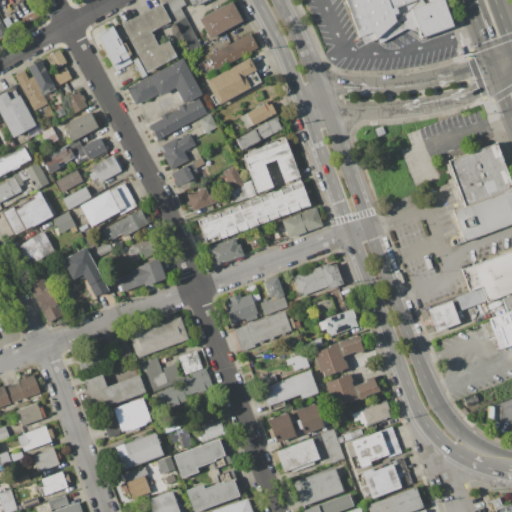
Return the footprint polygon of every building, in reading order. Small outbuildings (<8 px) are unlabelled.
[(162,2),(165,0),(182,0),(185,4),(180,7),(201,45),(189,51),(162,2)] [(344,0),(445,0),(455,27),(420,39),(417,31),(407,28),(379,43),(377,38),(363,43),(360,36),(358,37),(344,0)] [(199,19),(232,1),(242,20),(210,38),(199,19)] [(121,24),(161,3),(170,21),(169,21),(170,24),(160,30),(159,27),(150,31),(158,45),(168,40),(173,49),(175,47),(179,54),(176,55),(177,56),(155,68),(156,70),(148,75),(121,24)] [(97,37),(114,28),(132,62),(115,71),(97,37)] [(209,55),(226,46),(225,44),(228,42),(230,41),(225,32),(203,44),(209,55)] [(208,55),(209,55),(226,46),(225,44),(228,42),(229,44),(236,41),(235,39),(238,37),(239,39),(250,33),(257,47),(215,70),(214,68),(203,74),(198,64),(209,58),(208,55)] [(46,56),(59,49),(67,62),(53,70),(46,56)] [(206,81),(249,57),(256,70),(255,70),(261,81),(239,93),(239,95),(231,99),(230,98),(219,104),(219,103),(215,106),(209,96),(213,94),(206,81)] [(126,88),(182,58),(201,94),(186,103),(183,104),(174,87),(159,95),(158,93),(135,105),(126,88)] [(133,60),(137,58),(146,75),(142,78),(133,60)] [(32,77),(43,95),(55,88),(54,85),(55,84),(50,76),(41,59),(27,67),(32,77)] [(55,84),(50,76),(65,68),(71,78),(56,87),(55,84)] [(14,75),(23,69),(28,79),(32,77),(43,95),(47,103),(35,110),(24,90),(23,91),(14,75)] [(0,113),(0,91),(14,84),(36,125),(13,138),(0,113)] [(63,97),(77,90),(81,96),(83,95),(85,99),(83,100),(87,107),(73,115),(63,97)] [(147,126),(161,119),(160,116),(167,112),(168,115),(178,109),(177,107),(183,104),(186,103),(187,105),(199,98),(206,113),(160,137),(162,140),(157,143),(147,126)] [(246,113),(266,102),(268,105),(270,103),(276,113),(253,125),(246,113)] [(67,123),(89,111),(97,127),(71,141),(64,128),(68,126),(67,123)] [(198,120),(210,113),(217,126),(205,133),(198,120)] [(236,139),(277,116),(279,119),(277,120),(282,129),(242,150),(236,139)] [(35,135),(51,127),(59,140),(42,149),(35,135)] [(161,146),(176,138),(178,140),(182,138),(181,136),(189,132),(195,145),(184,151),(188,160),(170,170),(162,154),(165,152),(161,146)] [(74,156),(73,157),(76,163),(86,158),(87,159),(106,149),(99,137),(82,146),(78,138),(68,144),(70,148),(74,156)] [(244,155),(249,153),(248,151),(285,138),(300,180),(288,184),(287,181),(284,182),(276,160),(264,164),(273,187),(271,188),(272,190),(258,195),(257,192),(256,192),(247,168),(248,167),(244,155)] [(448,161),(497,143),(511,184),(511,224),(452,246),(450,240),(461,236),(452,210),(464,206),(448,161)] [(41,161),(50,156),(49,154),(64,146),(66,149),(70,148),(74,156),(73,157),(59,165),(60,167),(48,173),(41,161)] [(0,158),(3,157),(4,158),(24,147),(31,161),(12,171),(13,172),(0,178),(0,158)] [(90,167),(112,156),(113,158),(115,157),(121,168),(119,169),(120,171),(98,182),(96,178),(92,180),(88,174),(93,172),(90,167)] [(192,162),(195,168),(205,164),(201,157),(192,162)] [(0,184),(13,177),(12,175),(37,162),(48,182),(35,189),(29,177),(22,181),(24,184),(19,186),(22,190),(0,202),(0,184)] [(170,174),(192,162),(195,168),(197,172),(191,175),(193,179),(177,187),(170,174)] [(222,171),(233,165),(243,183),(244,184),(232,191),(222,171)] [(55,181),(76,169),(82,181),(61,192),(55,181)] [(199,175),(204,172),(208,177),(202,181),(199,175)] [(244,184),(243,183),(250,180),(255,195),(249,197),(244,184)] [(79,206),(108,190),(109,190),(123,182),(134,202),(118,211),(119,211),(91,227),(79,206)] [(198,220),(301,182),(310,206),(206,244),(198,220)] [(249,197),(244,184),(232,191),(231,191),(235,203),(249,197)] [(62,199),(85,186),(91,196),(82,201),(82,202),(68,210),(62,199)] [(187,195),(205,188),(208,195),(215,193),(218,202),(193,211),(190,204),(187,205),(186,202),(189,200),(187,195)] [(1,212),(13,206),(15,209),(19,207),(19,206),(32,198),(30,196),(42,189),(55,214),(15,236),(1,212)] [(281,220),(315,207),(322,226),(288,238),(281,220)] [(102,229),(140,209),(145,218),(146,218),(147,220),(139,228),(124,236),(121,232),(115,235),(117,237),(108,242),(102,229)] [(52,219),(68,211),(75,225),(74,226),(69,228),(60,233),(52,219)] [(78,228),(86,223),(88,227),(80,231),(78,228)] [(74,226),(69,228),(72,234),(77,231),(74,226)] [(43,231),(54,251),(34,262),(31,258),(24,262),(16,246),(43,231)] [(82,238),(89,234),(97,248),(108,241),(112,249),(95,260),(82,238)] [(131,245),(150,234),(159,249),(136,263),(128,250),(132,247),(131,245)] [(205,247),(233,237),(236,244),(238,244),(243,255),(212,266),(205,247)] [(61,259),(84,247),(106,290),(93,296),(83,276),(79,278),(78,276),(71,279),(61,259)] [(460,268),(511,249),(511,292),(486,302),(486,301),(481,287),(469,292),(460,268)] [(117,278),(130,273),(129,271),(137,268),(137,266),(157,258),(165,278),(144,286),(143,284),(135,287),(135,286),(119,292),(117,287),(120,286),(117,278)] [(293,276),(329,263),(330,266),(335,264),(343,285),(327,290),(326,287),(300,297),(293,276)] [(263,281),(277,276),(288,306),(264,315),(259,303),(263,301),(263,299),(266,298),(267,300),(270,299),(263,281)] [(27,285),(42,277),(63,314),(48,323),(27,285)] [(486,301),(481,287),(469,292),(455,297),(460,310),(486,301)] [(250,294),(257,314),(255,314),(257,318),(246,322),(245,318),(232,323),(224,303),(230,301),(229,297),(240,294),(241,297),(250,294)] [(502,298),(511,294),(511,310),(507,312),(502,298)] [(427,309),(451,301),(459,322),(435,331),(433,325),(430,326),(427,316),(429,316),(427,309)] [(317,322),(325,320),(324,318),(352,308),(356,317),(354,318),(357,326),(329,337),(325,328),(320,330),(317,322)] [(234,329),(284,310),(291,330),(254,344),(255,347),(242,351),(234,329)] [(511,344),(499,349),(488,319),(507,312),(511,310),(511,344)] [(128,335),(180,317),(188,339),(136,358),(128,335)] [(311,353),(328,346),(328,345),(334,343),(335,344),(339,343),(338,341),(345,339),(345,340),(361,334),(366,347),(363,349),(364,350),(355,354),(354,352),(342,356),(343,360),(345,360),(348,367),(342,370),(342,372),(339,373),(338,371),(320,378),(311,353)] [(126,336),(133,357),(119,362),(112,341),(126,336)] [(79,356),(101,348),(106,363),(80,372),(77,365),(82,363),(79,356)] [(156,356),(160,368),(180,361),(178,356),(196,350),(201,365),(204,364),(213,388),(190,396),(191,400),(160,412),(152,388),(149,389),(139,362),(156,356)] [(284,360),(304,353),(309,366),(303,368),(302,367),(293,371),(291,364),(287,366),(284,360)] [(261,388),(309,370),(317,392),(316,393),(317,395),(312,397),(311,395),(301,399),(300,395),(283,401),(286,408),(281,410),(280,407),(269,411),(261,388)] [(323,382),(349,373),(354,386),(366,381),(365,379),(373,375),(377,386),(379,391),(333,408),(323,382)] [(0,386),(3,385),(4,387),(18,382),(17,380),(22,379),(20,375),(26,374),(27,377),(33,374),(40,392),(0,406),(0,386)] [(83,380),(102,374),(106,387),(139,375),(145,392),(94,411),(83,380)] [(462,398),(475,393),(478,401),(465,406),(462,398)] [(99,413),(142,398),(151,421),(138,426),(139,429),(129,433),(128,430),(120,432),(120,434),(108,438),(99,413)] [(350,414),(358,412),(358,410),(386,400),(389,409),(388,410),(391,417),(364,427),(361,419),(353,422),(350,414)] [(15,410),(37,402),(38,407),(41,406),(45,416),(42,417),(42,418),(21,426),(19,422),(18,422),(17,419),(18,418),(15,410)] [(295,411),(315,404),(323,426),(303,433),(301,428),(299,428),(296,421),(299,420),(295,411)] [(198,429),(216,422),(211,408),(193,415),(198,429)] [(267,420),(287,413),(295,436),(276,443),(273,436),(270,437),(268,430),(271,429),(267,420)] [(198,429),(216,422),(220,421),(225,434),(203,442),(198,429)] [(0,426),(4,425),(9,437),(0,440),(0,426)] [(16,437),(45,426),(46,430),(50,428),(54,437),(50,438),(51,441),(23,452),(22,447),(21,447),(16,437)] [(349,442),(391,426),(401,453),(388,458),(387,455),(369,461),(370,464),(359,468),(354,456),(349,458),(345,448),(351,446),(349,442)] [(320,433),(333,428),(337,437),(339,443),(344,458),(331,463),(320,433)] [(351,439),(349,433),(349,432),(360,428),(362,435),(351,439)] [(115,447),(155,432),(163,455),(123,469),(115,447)] [(337,437),(339,443),(351,439),(349,433),(337,437)] [(275,451),(312,438),(319,459),(312,461),(314,464),(291,472),(290,469),(282,472),(275,451)] [(173,456),(218,439),(223,452),(226,451),(227,455),(228,454),(231,463),(214,469),(211,462),(198,467),(199,471),(181,477),(173,456)] [(32,456),(53,448),(59,464),(38,472),(32,456)] [(0,454),(0,461),(1,465),(11,462),(7,451),(0,454)] [(156,461),(170,456),(175,469),(161,474),(156,461)] [(360,472),(372,468),(373,470),(392,463),(391,461),(402,457),(412,484),(371,499),(369,494),(363,496),(360,486),(365,484),(360,472)] [(122,475),(146,466),(148,474),(145,475),(151,492),(130,500),(128,493),(125,494),(121,485),(124,484),(123,482),(125,482),(122,475)] [(300,507),(291,482),(334,466),(343,492),(300,507)] [(337,468),(343,466),(345,472),(339,474),(337,468)] [(193,511),(185,490),(202,484),(204,488),(218,483),(215,476),(232,469),(242,495),(196,511),(193,511)] [(41,479),(61,471),(63,475),(67,474),(70,481),(65,483),(67,487),(44,495),(41,487),(43,486),(41,479)] [(27,474),(30,481),(15,486),(12,480),(27,474)] [(165,478),(173,475),(176,481),(167,484),(165,478)] [(368,511),(366,505),(416,487),(423,508),(411,511),(368,511)] [(3,511),(0,502),(0,492),(10,489),(17,510),(10,511),(3,511)] [(151,511),(147,499),(172,490),(179,511),(151,511)] [(302,511),(302,510),(348,494),(353,506),(336,511),(302,511)] [(47,501),(64,495),(67,503),(50,510),(47,501)] [(20,502),(36,496),(39,503),(23,509),(20,502)] [(211,511),(211,510),(247,497),(252,511),(211,511)] [(495,511),(491,500),(499,497),(502,506),(511,502),(511,511),(495,511)] [(51,511),(78,502),(81,511),(51,511)]
